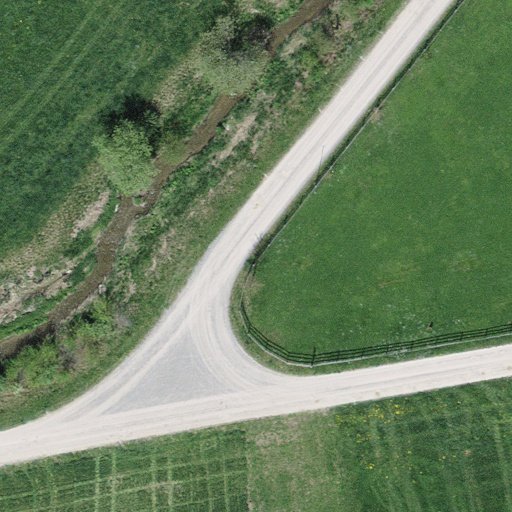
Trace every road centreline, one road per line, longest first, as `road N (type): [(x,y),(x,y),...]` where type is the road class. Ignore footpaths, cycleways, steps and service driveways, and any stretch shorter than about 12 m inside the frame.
road 1 (unclassified): [(431,0),(208,286),(195,322),(201,395)]
road 2 (unclassified): [(201,395),(511,344)]
road 3 (unclassified): [(0,441),(201,395)]
